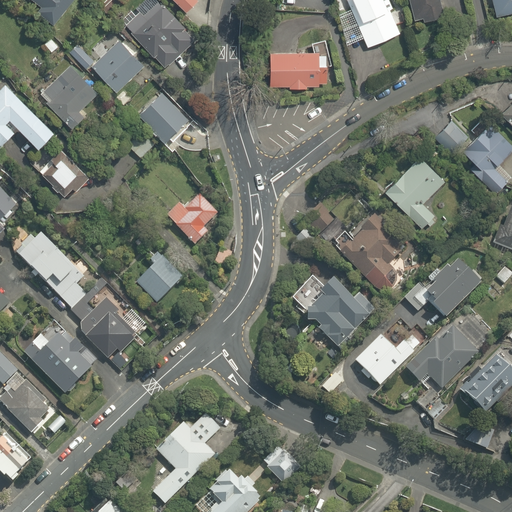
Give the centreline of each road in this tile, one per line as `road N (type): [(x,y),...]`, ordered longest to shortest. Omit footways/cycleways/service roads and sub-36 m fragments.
road 1 (secondary): [(205,339),(282,409),(506,511)]
road 2 (residential): [(258,189),(407,90),(511,62)]
road 3 (tertiary): [(23,511),(205,339)]
road 4 (unknown): [(320,148),(511,98)]
road 5 (secondary): [(232,0),(228,76),(258,189)]
road 6 (secondary): [(258,189),(252,275),(205,339)]
